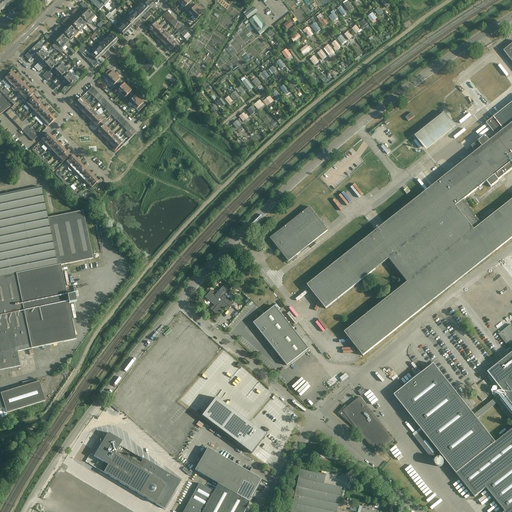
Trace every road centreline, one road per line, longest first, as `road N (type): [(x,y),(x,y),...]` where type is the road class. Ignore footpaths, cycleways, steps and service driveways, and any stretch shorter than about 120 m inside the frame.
road 1 (unclassified): [(239,237),(375,110),(511,16)]
road 2 (unclassified): [(25,511),(68,436),(177,303)]
road 3 (unclassified): [(311,421),(177,303)]
road 4 (unclassified): [(352,357),(330,354),(239,237)]
road 5 (unknown): [(369,368),(456,511)]
road 6 (unknown): [(273,282),(402,179)]
road 7 (unknown): [(415,328),(458,380),(468,380),(428,317)]
road 8 (unclassified): [(311,421),(417,511)]
road 9 (unknown): [(402,179),(511,93)]
